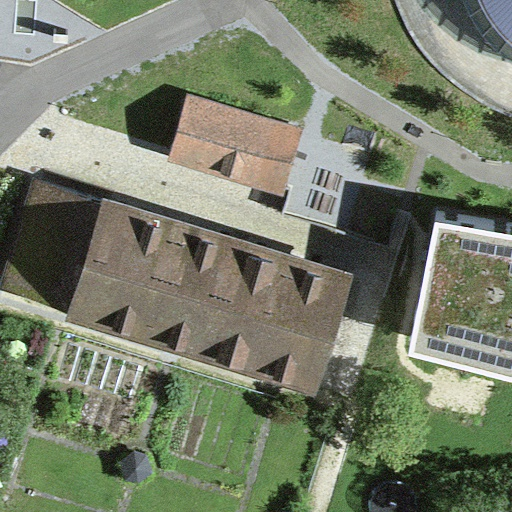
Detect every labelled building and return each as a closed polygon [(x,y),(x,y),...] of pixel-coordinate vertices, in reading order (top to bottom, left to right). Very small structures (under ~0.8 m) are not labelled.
[(511,0),(468,0),(474,12),(493,37),(511,52),(511,0)] [(276,179),(293,127),(187,96),(171,148),(276,179)] [(35,174),(0,273),(0,289),(69,314),(109,200),(35,174)] [(308,201),(295,197),(290,212),(288,211),(286,218),(303,223),(306,216),(304,216),(308,201)] [(314,393),(353,274),(109,200),(69,314),(67,322),(314,393)] [(409,351),(511,378),(511,233),(440,220),(409,351)] [(149,449),(134,445),(122,456),(127,474),(141,478),(153,466),(149,449)]
